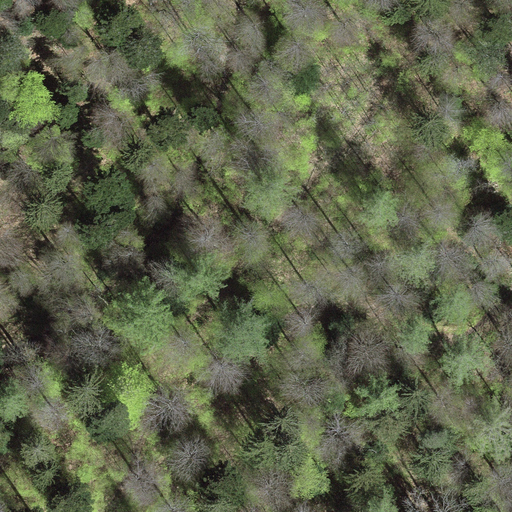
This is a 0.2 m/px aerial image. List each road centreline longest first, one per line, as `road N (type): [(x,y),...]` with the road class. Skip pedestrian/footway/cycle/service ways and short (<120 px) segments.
road 1 (track): [(102,511),(131,473),(189,325),(224,290),(227,271),(352,140),(371,108),(376,53),(349,0)]
road 2 (track): [(224,290),(265,309),(370,310),(457,344),(483,334),(511,281)]
